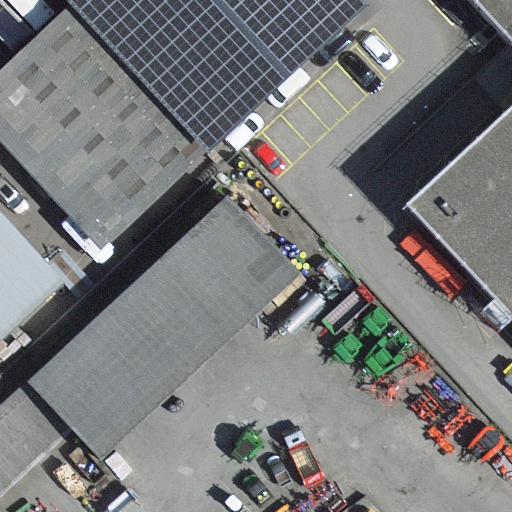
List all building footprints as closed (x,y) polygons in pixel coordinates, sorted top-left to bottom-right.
[(364,12),(352,0),(54,0),(66,12),(203,160),(364,12)] [(511,0),(460,0),(507,50),(511,45),(511,0)] [(203,160),(66,12),(0,72),(0,148),(99,254),(203,160)] [(511,45),(507,50),(511,54),(511,113),(406,212),(511,325),(511,45)] [(296,279),(225,200),(22,379),(67,428),(92,459),(296,279)] [(0,336),(57,285),(0,221),(0,336)] [(0,490),(67,428),(22,379),(0,399),(0,490)]
